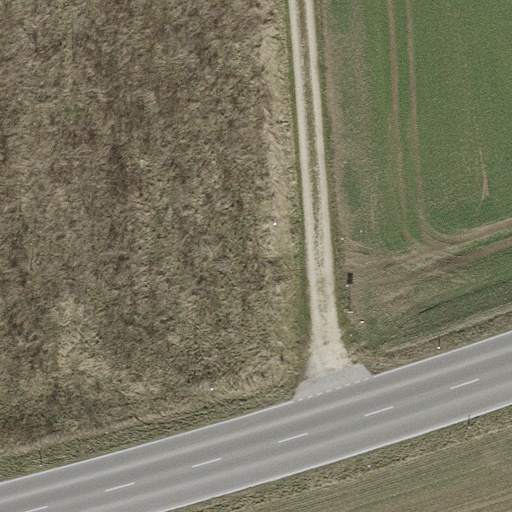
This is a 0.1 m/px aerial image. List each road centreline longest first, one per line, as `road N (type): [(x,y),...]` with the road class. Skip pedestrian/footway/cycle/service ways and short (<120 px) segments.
road 1 (primary): [(511,367),(25,511)]
road 2 (track): [(301,0),(341,423)]
